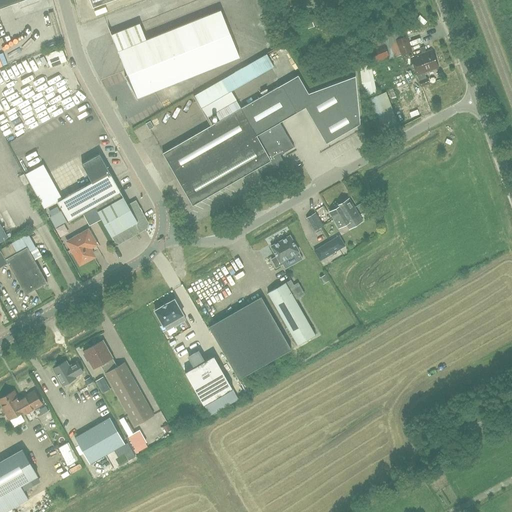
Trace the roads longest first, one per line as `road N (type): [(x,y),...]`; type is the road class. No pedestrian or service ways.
road 1 (unclassified): [(161,233),(223,240),(471,100)]
road 2 (unclassified): [(161,233),(159,202),(81,61),(63,0)]
road 3 (unclassified): [(161,233),(141,261),(0,342)]
